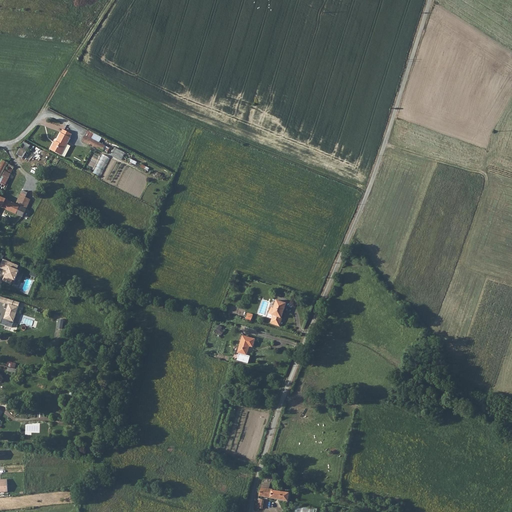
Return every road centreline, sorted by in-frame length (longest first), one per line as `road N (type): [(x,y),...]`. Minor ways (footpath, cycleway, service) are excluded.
road 1 (unclassified): [(251,511),(276,416),(369,188),(429,0)]
road 2 (track): [(511,106),(481,172),(383,144)]
road 3 (track): [(44,106),(111,0)]
